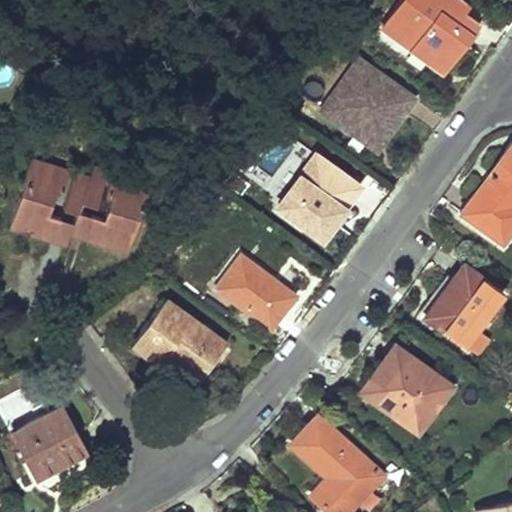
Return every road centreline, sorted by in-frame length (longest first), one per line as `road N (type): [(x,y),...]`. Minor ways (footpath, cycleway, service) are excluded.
road 1 (residential): [(112,511),(265,400),(505,85)]
road 2 (unknown): [(164,475),(86,315)]
